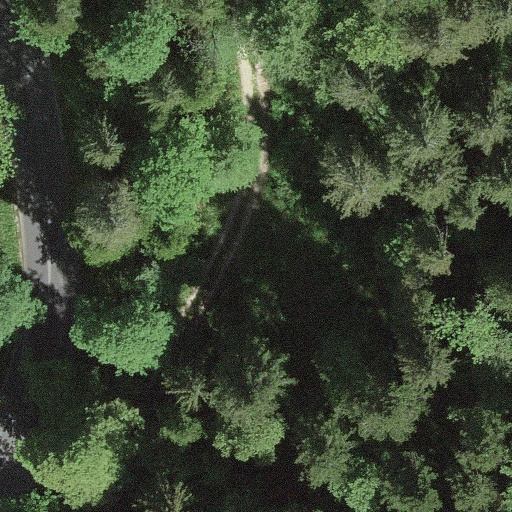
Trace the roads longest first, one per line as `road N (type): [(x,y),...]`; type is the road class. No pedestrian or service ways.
road 1 (track): [(93,511),(252,177),(242,0)]
road 2 (tertiary): [(12,0),(49,222),(55,316),(33,407),(0,472)]
